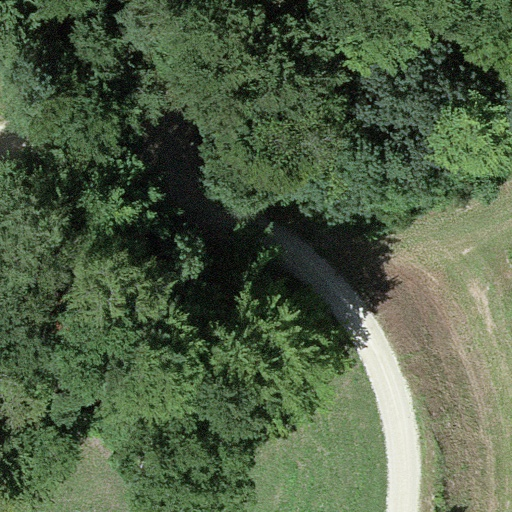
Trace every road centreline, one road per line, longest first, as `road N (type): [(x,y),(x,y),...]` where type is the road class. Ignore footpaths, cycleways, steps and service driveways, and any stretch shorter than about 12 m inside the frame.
road 1 (track): [(91,113),(195,203),(299,259),(352,320),(387,401),(397,511)]
road 2 (track): [(411,0),(91,113)]
